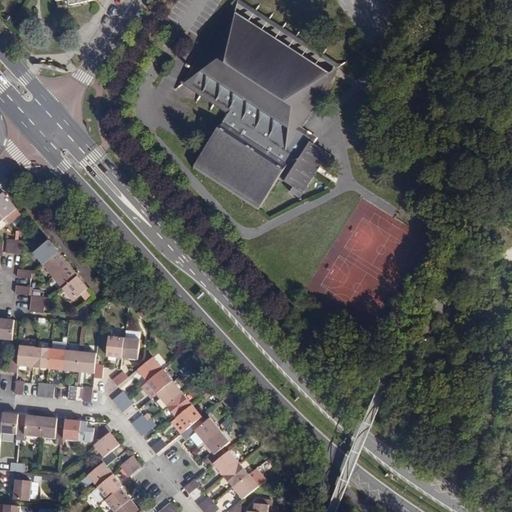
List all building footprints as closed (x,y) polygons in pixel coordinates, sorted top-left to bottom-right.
[(329,75),(235,12),(186,86),(225,112),(221,119),(222,120),(192,165),(256,208),(276,178),(291,187),(286,194),(297,201),(319,169),(327,174),(335,161),(311,146),(314,141),(294,128),(329,75)] [(0,212),(4,217),(8,223),(20,213),(16,207),(5,194),(2,196),(0,194),(0,212)] [(6,253),(14,254),(16,240),(8,239),(6,253)] [(16,240),(14,254),(22,255),(24,241),(16,240)] [(34,253),(44,265),(57,254),(60,252),(52,242),(50,244),(47,242),(34,253)] [(54,277),(70,264),(62,254),(59,256),(57,254),(44,265),(54,277)] [(77,273),(70,264),(54,277),(63,289),(77,278),(75,275),(77,273)] [(31,279),(32,271),(21,270),(19,270),(18,278),(31,279)] [(79,276),(77,278),(63,289),(73,301),(81,294),(86,301),(91,297),(86,290),(87,289),(84,286),(86,285),(79,276)] [(30,296),(30,288),(17,286),(16,294),(30,296)] [(32,296),(31,304),(45,305),(46,297),(32,296)] [(45,305),(31,304),(30,312),(44,313),(45,305)] [(149,314),(142,307),(138,312),(149,323),(149,314)] [(0,318),(0,339),(12,340),(14,324),(11,323),(11,320),(0,318)] [(125,339),(140,341),(141,333),(126,331),(125,339)] [(123,359),(125,339),(109,337),(107,357),(123,359)] [(140,341),(125,339),(123,359),(138,360),(141,341),(140,341)] [(19,360),(18,365),(34,367),(36,346),(20,344),(19,360)] [(36,346),(34,367),(49,368),(51,348),(36,346)] [(66,350),(51,348),(49,368),(64,370),(66,350)] [(82,352),(66,350),(64,370),(79,372),(82,352)] [(95,374),(96,364),(97,353),(82,352),(79,372),(95,374)] [(138,369),(148,382),(165,369),(154,356),(138,369)] [(18,365),(19,360),(11,359),(10,372),(17,373),(18,365)] [(96,364),(95,374),(94,378),(102,379),(104,365),(96,364)] [(174,381),(165,369),(148,382),(158,394),(174,381)] [(118,386),(129,377),(124,372),(114,380),(118,386)] [(24,381),(16,380),(15,393),(23,394),(24,381)] [(158,394),(168,406),(184,393),(174,381),(158,394)] [(37,396),(46,397),(47,383),(38,382),(37,396)] [(47,383),(46,397),(53,398),(54,384),(47,383)] [(77,400),(78,387),(69,386),(68,399),(77,400)] [(92,402),(93,389),(84,388),(83,401),(92,402)] [(113,400),(118,407),(128,399),(122,392),(113,400)] [(184,393),(168,406),(177,418),(193,404),(184,393)] [(128,399),(118,407),(123,412),(133,405),(128,399)] [(187,430),(191,426),(203,416),(193,404),(177,418),(187,430)] [(17,434),(17,426),(19,415),(3,413),(1,432),(17,434)] [(27,427),(17,426),(17,434),(16,440),(25,441),(25,435),(40,437),(42,417),(31,416),(31,419),(27,418),(27,427)] [(132,424),(137,430),(147,422),(142,416),(132,424)] [(42,417),(40,437),(56,439),(55,444),(63,445),(64,440),(65,431),(57,431),(58,421),(54,421),(54,418),(42,417)] [(191,426),(187,430),(180,435),(185,441),(196,433),(204,443),(220,430),(211,419),(195,431),(191,426)] [(65,431),(64,440),(80,441),(80,437),(89,438),(90,424),(82,423),(82,424),(77,424),(78,421),(66,420),(65,431)] [(147,422),(137,430),(137,431),(142,437),(152,428),(147,422)] [(95,446),(104,458),(112,451),(120,445),(112,436),(109,438),(107,435),(110,433),(112,431),(107,425),(96,433),(102,440),(95,446)] [(230,443),(220,430),(204,443),(213,454),(202,463),(207,468),(214,463),(226,453),(222,449),(230,443)] [(161,439),(151,448),(157,454),(167,446),(161,439)] [(226,453),(214,463),(223,475),(239,463),(230,450),(226,453)] [(98,488),(111,477),(108,474),(111,472),(106,466),(117,458),(112,451),(104,458),(102,459),(104,462),(88,476),(98,488)] [(128,477),(135,472),(126,461),(120,466),(128,477)] [(10,471),(22,473),(24,473),(25,464),(12,462),(10,471)] [(239,463),(223,475),(233,487),(249,475),(239,463)] [(36,474),(24,473),(22,473),(21,480),(20,480),(20,483),(16,483),(14,500),(29,502),(32,482),(35,482),(36,474)] [(437,473),(434,477),(444,484),(446,480),(437,473)] [(114,475),(111,477),(98,488),(107,500),(121,489),(119,486),(121,484),(114,475)] [(249,475),(233,487),(244,500),(259,487),(249,475)] [(200,486),(194,479),(184,487),(189,494),(200,486)] [(128,498),(121,489),(107,500),(105,501),(113,511),(115,511),(128,502),(125,500),(128,498)] [(228,509),(239,496),(231,489),(220,502),(228,509)] [(204,511),(214,503),(210,498),(199,506),(204,511)] [(267,511),(269,506),(271,506),(271,500),(266,500),(265,506),(253,505),(252,511),(267,511)] [(139,511),(132,503),(130,505),(128,502),(115,511),(139,511)] [(164,508),(167,511),(177,511),(170,503),(164,508)] [(217,511),(220,510),(214,503),(204,511),(203,511),(217,511)]
